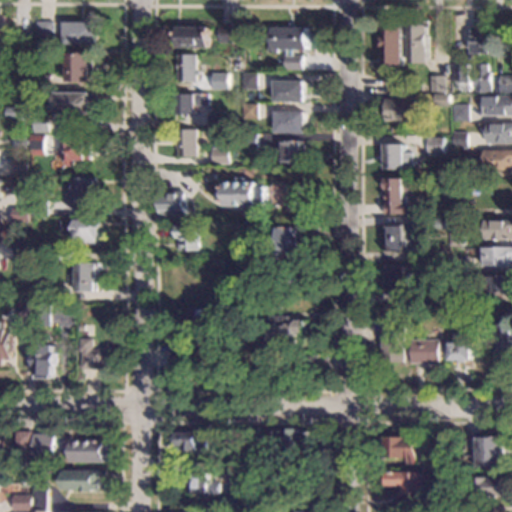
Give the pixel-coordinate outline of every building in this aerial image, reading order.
[(33,35),(10,35),(10,20),(33,20),(33,35)] [(403,68),(383,68),(382,28),(392,28),(392,22),(403,22),(403,68)] [(419,27),(427,27),(428,34),(429,34),(429,50),(428,50),(428,65),(425,65),(425,67),(421,67),(421,65),(409,65),(409,27),(410,27),(410,23),(419,23),(419,27)] [(54,40),(37,40),(37,24),(54,24),(54,40)] [(98,46),(65,47),(65,24),(97,24),(98,46)] [(210,50),(177,50),(177,29),(210,29),(210,50)] [(242,30),(242,44),(218,44),(218,29),(242,30)] [(307,52),(293,52),(293,58),(302,58),(302,72),(283,72),(284,57),(286,58),(286,53),(280,53),(280,52),(277,52),(277,55),(267,54),(267,38),(272,38),(272,29),(307,30),(307,52)] [(490,56),(472,56),(472,51),(470,51),(470,48),(472,48),(472,30),(490,29),(490,56)] [(92,57),(96,57),(96,82),(92,82),(92,83),(89,83),(87,85),(82,85),(80,83),(69,83),(69,55),(92,54),(92,57)] [(197,73),(200,73),(200,77),(197,77),(197,84),(178,83),(178,74),(176,74),(177,62),(178,62),(178,57),(197,57),(197,73)] [(459,66),(468,66),(468,90),(466,90),(466,94),(459,94),(459,91),(454,91),(454,83),(450,83),(450,66),(451,66),(451,63),(459,63),(459,66)] [(487,74),(490,74),(490,95),(475,95),(475,91),(473,91),(473,72),(477,72),(477,66),(487,66),(487,74)] [(231,90),(231,73),(214,73),(214,90),(231,90)] [(257,75),(257,91),(242,91),(243,75),(257,75)] [(52,93),(35,93),(35,77),(52,77),(52,93)] [(443,94),(429,94),(429,78),(443,78),(443,94)] [(511,96),(498,96),(498,95),(492,95),(492,78),(498,78),(511,78),(511,96)] [(402,96),(387,96),(387,80),(402,80),(402,96)] [(220,92),(203,92),(203,81),(220,81),(220,92)] [(305,97),(307,97),(307,101),(305,101),(305,104),(275,104),(275,93),(272,92),(273,87),(275,87),(275,83),(305,83),(305,97)] [(100,95),(100,107),(93,107),(93,117),(58,117),(57,95),(100,95)] [(210,107),(196,107),(196,117),(190,117),(190,119),(183,119),(183,117),(176,117),(177,96),(210,96),(210,107)] [(449,108),(434,108),(434,96),(449,96),(449,108)] [(511,117),(482,118),(482,112),(480,112),(480,107),(482,107),(482,98),(511,98),(511,117)] [(418,113),(421,113),(421,117),(418,117),(418,123),(386,124),(386,113),(380,113),(380,103),(386,103),(386,101),(418,101),(418,113)] [(258,106),(257,121),(243,121),(243,106),(258,106)] [(467,123),(451,124),(451,107),(467,107),(467,123)] [(32,120),(8,121),(7,110),(32,110),(32,120)] [(226,129),(209,129),(209,113),(226,113),(226,129)] [(305,135),(275,135),(275,113),(305,114),(305,135)] [(50,134),(36,135),(35,117),(50,117),(50,134)] [(511,145),(490,145),(490,147),(486,147),(486,146),(485,146),(485,138),(483,138),(483,131),(485,131),(485,126),(511,125),(511,145)] [(197,158),(178,158),(178,150),(177,150),(177,131),(197,132),(197,158)] [(466,150),(451,150),(451,134),(466,134),(466,150)] [(258,152),(243,152),(243,136),(259,136),(258,152)] [(31,150),(16,150),(16,138),(31,138),(31,150)] [(48,158),(34,158),(34,148),(33,148),(33,138),(48,138),(48,158)] [(444,157),(428,157),(428,140),(444,139),(444,157)] [(78,144),(93,144),(93,163),(63,163),(63,148),(66,148),(66,143),(78,143),(78,144)] [(305,166),(283,166),(283,143),(305,143),(305,166)] [(406,155),(413,154),(413,169),(406,169),(406,171),(386,172),(386,146),(406,146),(406,155)] [(230,167),(213,167),(213,149),(230,149),(230,167)] [(511,173),(482,173),(482,152),(511,152),(511,173)] [(30,177),(14,177),(14,166),(30,166),(30,177)] [(465,178),(450,178),(450,169),(465,168),(465,178)] [(5,182),(18,182),(18,196),(5,196),(5,201),(0,201),(0,177),(5,177),(5,182)] [(248,184),(259,184),(259,189),(267,189),(267,198),(270,198),(270,203),(265,204),(265,207),(259,207),(258,209),(226,208),(226,207),(224,207),(224,203),(219,203),(219,188),(227,188),(227,183),(238,184),(238,179),(248,179),(248,184)] [(99,201),(78,201),(78,205),(69,205),(69,192),(76,192),(76,180),(99,180),(99,201)] [(404,188),(413,188),(413,199),(409,199),(409,207),(407,207),(407,208),(403,208),(403,207),(382,207),(382,191),(385,191),(385,181),(404,181),(404,188)] [(484,206),(482,206),(482,210),(467,210),(467,206),(465,206),(465,187),(484,187),(484,206)] [(186,194),(186,204),(188,204),(188,208),(186,208),(185,213),(164,212),(164,221),(160,221),(160,194),(186,194)] [(50,218),(34,218),(34,203),(50,203),(50,218)] [(462,211),(464,211),(464,219),(450,219),(450,211),(452,211),(452,206),(462,206),(462,211)] [(30,223),(30,208),(13,209),(13,223),(30,223)] [(430,217),(415,217),(415,208),(430,208),(430,217)] [(19,219),(6,220),(6,211),(19,211),(19,219)] [(447,231),(431,231),(431,220),(447,220),(447,231)] [(97,246),(87,246),(87,243),(77,243),(77,236),(63,236),(63,221),(97,221),(97,246)] [(511,242),(507,242),(507,243),(492,243),(492,242),(483,242),(483,222),(511,222),(511,242)] [(410,225),(412,225),(412,233),(417,233),(417,240),(410,240),(410,248),(412,248),(412,256),(410,256),(410,257),(386,257),(386,225),(410,225)] [(200,229),(200,253),(180,253),(180,240),(176,240),(176,228),(200,229)] [(295,243),(301,244),(301,255),(298,255),(298,258),(276,258),(277,230),(295,230),(295,243)] [(462,248),(449,248),(449,234),(462,234),(462,248)] [(29,260),(14,260),(14,244),(29,244),(29,260)] [(511,268),(506,268),(506,270),(497,270),(497,268),(484,268),(484,250),(511,249),(511,268)] [(445,253),(448,253),(448,262),(432,262),(432,253),(435,253),(435,250),(445,250),(445,253)] [(73,262),(59,262),(59,252),(73,252),(73,262)] [(43,256),(39,261),(35,258),(39,253),(43,256)] [(469,275),(449,275),(449,260),(468,259),(469,275)] [(99,285),(95,285),(95,294),(77,294),(76,285),(75,285),(75,265),(99,265),(99,285)] [(405,275),(410,275),(410,290),(405,290),(405,298),(387,298),(387,268),(405,268),(405,275)] [(251,284),(243,284),(243,275),(251,275),(251,284)] [(511,296),(483,297),(483,286),(481,286),(481,277),(511,277),(511,296)] [(447,300),(431,301),(430,286),(446,285),(447,300)] [(50,302),(34,302),(34,287),(50,287),(50,302)] [(467,303),(450,303),(450,288),(467,288),(467,303)] [(32,321),(17,321),(17,306),(32,306),(32,321)] [(50,306),(51,328),(34,328),(34,306),(50,306)] [(218,316),(224,316),(224,330),(218,330),(218,332),(208,332),(208,334),(202,334),(202,332),(192,332),(193,310),(218,311),(218,316)] [(290,321),(294,321),(294,324),(297,324),(297,322),(303,322),(303,324),(306,324),(306,337),(295,337),(295,347),(284,347),(283,352),(263,352),(263,340),(270,340),(270,318),(290,318),(290,321)] [(511,364),(496,364),(496,352),(493,352),(493,348),(496,348),(496,327),(511,327),(511,364)] [(405,364),(381,364),(381,345),(382,345),(382,329),(405,329),(405,364)] [(12,362),(3,362),(3,369),(0,369),(0,331),(12,331),(12,362)] [(474,362),(452,361),(452,344),(458,344),(459,333),(475,333),(474,362)] [(93,351),(110,351),(110,371),(83,372),(82,354),(81,354),(80,341),(93,341),(93,351)] [(440,365),(412,366),(412,342),(440,342),(440,365)] [(53,355),(56,355),(56,369),(54,369),(54,377),(51,377),(51,380),(36,381),(36,369),(34,369),(34,347),(53,347),(53,355)] [(187,370),(169,370),(170,350),(171,350),(187,351),(187,370)] [(315,372),(298,372),(299,354),(316,354),(315,372)] [(257,445),(254,445),(254,449),(244,449),(244,445),(243,445),(243,430),(257,430),(257,445)] [(297,434),(314,434),(314,443),(311,443),(311,453),(301,453),(301,456),(293,456),(293,462),(282,462),(282,460),(279,460),(279,454),(266,454),(266,434),(275,434),(275,433),(286,433),(286,430),(297,430),(297,434)] [(207,445),(205,445),(205,452),(184,452),(184,451),(177,451),(177,448),(175,448),(175,434),(197,434),(197,432),(207,432),(207,445)] [(241,448),(226,448),(226,432),(227,432),(241,432),(241,448)] [(32,450),(16,450),(16,433),(32,433),(32,450)] [(55,457),(33,457),(33,435),(55,435),(55,457)] [(402,439),(419,439),(419,466),(412,466),(412,460),(387,460),(387,439),(394,439),(394,436),(402,436),(402,439)] [(448,453),(433,453),(433,438),(434,438),(448,438),(448,453)] [(505,451),(506,451),(506,458),(505,458),(505,470),(479,470),(479,458),(466,458),(466,440),(479,440),(479,439),(505,439),(505,451)] [(111,443),(111,464),(105,464),(105,465),(71,465),(72,453),(69,453),(69,446),(71,446),(72,442),(111,443)] [(241,486),(225,486),(225,471),(241,471),(241,486)] [(108,474),(108,491),(105,491),(105,493),(95,493),(95,494),(83,494),(83,493),(65,493),(65,473),(108,474)] [(423,496),(403,496),(403,488),(387,488),(387,474),(423,474),(423,496)] [(209,482),(212,482),(212,485),(220,485),(219,496),(190,496),(190,487),(185,487),(185,475),(209,476),(209,482)] [(505,503),(478,503),(478,501),(464,501),(464,489),(472,489),(472,491),(478,491),(478,480),(505,480),(505,503)] [(46,511),(33,511),(34,484),(47,485),(46,511)] [(33,511),(14,511),(14,498),(33,498),(33,511)]
